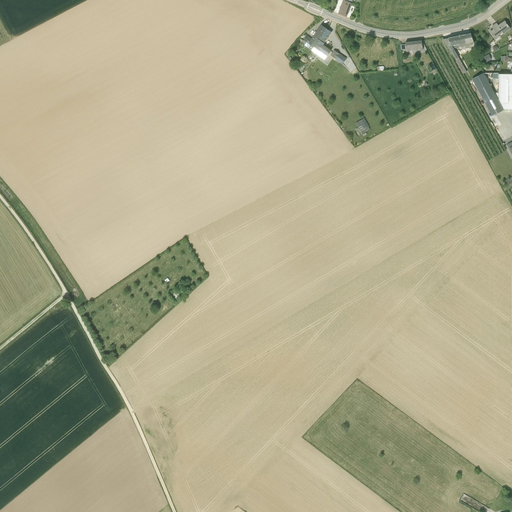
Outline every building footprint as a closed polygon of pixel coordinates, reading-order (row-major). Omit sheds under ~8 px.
[(343,0),(342,4),(339,13),(338,14),(347,17),(352,0),(343,0)] [(505,21),(498,26),(496,23),(492,27),(494,30),(491,33),(490,32),(495,39),(499,36),(502,33),(503,34),(510,29),(505,21)] [(314,47),(326,29),(321,26),(312,39),(307,36),(303,41),(306,43),(304,46),(311,50),(314,47)] [(322,45),(331,33),(326,29),(314,47),(320,51),(328,56),(331,51),(322,45)] [(471,34),(443,39),(452,54),(453,54),(457,61),(456,62),(463,74),(467,72),(453,48),(459,47),(460,49),(475,46),(471,34)] [(422,41),(405,43),(406,52),(423,50),(422,41)] [(330,55),(336,60),(340,54),(334,50),(330,55)] [(491,60),(489,54),(483,57),(485,62),(491,60)] [(492,116),(503,110),(483,73),(472,79),(487,107),(490,113),(492,116)] [(500,102),(504,110),(511,109),(511,74),(499,74),(500,102)]
